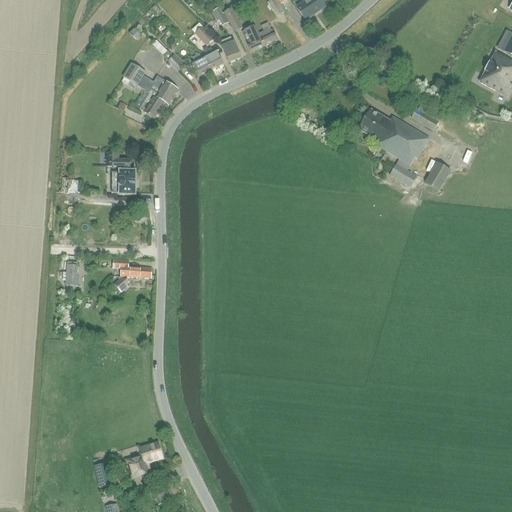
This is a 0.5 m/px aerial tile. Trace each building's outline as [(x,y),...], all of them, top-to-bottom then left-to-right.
[(276,0),(273,0),(271,1),(267,4),(277,18),(284,13),(276,0)] [(326,7),(321,1),(320,0),(310,0),(298,9),(306,21),(326,7)] [(222,14),(219,8),(211,13),(217,23),(219,22),(222,27),(229,23),(224,13),(222,14)] [(224,13),(228,21),(235,33),(243,29),(232,9),(224,13)] [(184,31),(193,22),(189,17),(180,26),(184,31)] [(263,32),(261,33),(261,34),(260,34),(265,47),(278,41),(274,32),(273,32),(273,30),(271,31),(267,23),(260,26),(263,32)] [(265,47),(260,34),(261,34),(261,33),(259,34),(255,26),(242,32),(246,40),(244,41),(250,54),(265,47)] [(202,27),(198,31),(194,35),(206,47),(214,40),(202,27)] [(141,36),(134,29),(129,34),(136,41),(141,36)] [(235,42),(233,43),(231,38),(220,42),(222,47),(223,47),(229,62),(242,57),(235,42)] [(174,56),(173,57),(168,52),(167,52),(156,41),(152,45),(163,56),(168,62),(167,62),(178,73),(184,67),(174,56)] [(207,57),(204,58),(211,71),(224,64),(217,51),(214,53),(212,49),(209,50),(208,48),(205,49),(206,52),(205,53),(207,57)] [(485,72),(479,83),(507,98),(511,87),(511,61),(495,53),(490,63),(489,63),(484,72),(485,72)] [(198,78),(211,71),(204,58),(202,59),(200,55),(198,56),(197,54),(194,56),(196,58),(194,59),(196,63),(192,65),(198,78)] [(123,78),(121,82),(134,90),(136,86),(149,94),(140,110),(155,119),(164,104),(168,106),(178,90),(158,78),(154,84),(143,77),(146,73),(131,64),(123,78)] [(126,106),(118,102),(116,106),(114,105),(113,107),(123,112),(126,106)] [(442,118),(421,106),(418,111),(416,110),(410,119),(433,133),(442,118)] [(375,147),(399,161),(389,177),(410,189),(416,179),(406,173),(414,161),(416,162),(428,140),(391,119),(389,122),(371,111),(359,132),(377,142),(375,147)] [(120,168),(119,154),(106,154),(106,168),(120,168)] [(436,163),(424,184),(438,193),(451,172),(436,163)] [(123,167),(123,187),(135,187),(135,166),(123,167)] [(78,181),(68,181),(68,193),(78,193),(78,181)] [(128,268),(128,263),(128,261),(113,260),(113,270),(121,270),(120,278),(121,278),(121,280),(120,280),(114,285),(118,289),(122,293),(127,288),(127,280),(127,278),(151,280),(151,269),(128,268)] [(65,287),(71,287),(78,287),(79,277),(77,277),(77,267),(67,266),(65,287)] [(163,460),(158,442),(139,448),(141,455),(122,461),(128,480),(152,473),(150,464),(163,460)] [(113,486),(108,464),(94,467),(99,489),(113,486)] [(157,504),(164,503),(162,494),(155,495),(157,504)]
